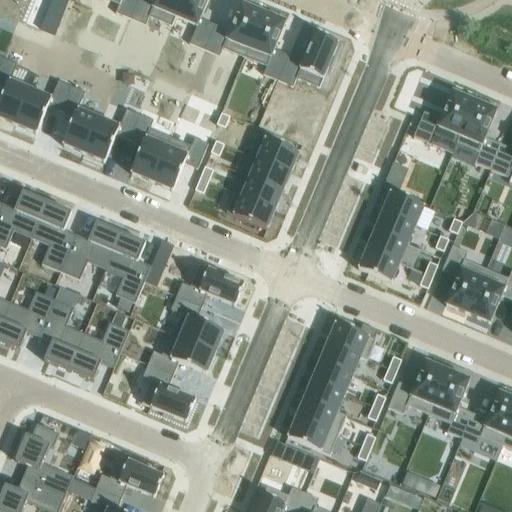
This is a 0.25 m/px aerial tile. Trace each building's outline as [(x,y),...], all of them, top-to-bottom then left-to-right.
[(130,21),(138,0),(104,0),(119,6),(115,14),(130,21)] [(174,19),(182,0),(155,0),(155,1),(151,0),(138,0),(130,21),(145,27),(148,19),(171,28),(175,19),(174,19)] [(204,52),(214,26),(200,20),(208,0),(182,0),(174,19),(175,19),(196,28),(189,45),(204,52)] [(244,59),(263,14),(240,5),(229,32),(214,26),(204,52),(218,58),(222,49),(244,59)] [(277,82),(288,57),(274,51),(285,23),(263,14),(244,59),(266,68),(262,76),(277,82)] [(303,63),(288,57),(277,82),(292,89),(296,80),(319,90),(328,68),(330,69),(334,59),(332,58),(337,45),(314,35),(303,63)] [(2,59),(0,62),(0,87),(5,90),(0,103),(0,120),(15,127),(30,91),(9,82),(17,65),(2,59)] [(30,91),(15,127),(36,136),(48,108),(60,113),(70,88),(58,82),(51,100),(30,91)] [(70,88),(60,113),(73,118),(62,147),(83,155),(98,119),(76,110),(83,93),(70,88)] [(424,114),(413,139),(452,156),(457,145),(474,102),(452,93),(440,121),(424,114)] [(474,102),(457,145),(478,154),(474,165),(490,172),(501,146),(485,140),(496,112),(474,102)] [(98,119),(83,155),(102,164),(114,136),(128,142),(139,116),(124,110),(117,127),(98,119)] [(221,114),(216,126),(224,129),(229,117),(221,114)] [(139,116),(128,142),(138,146),(127,174),(148,183),(163,147),(142,138),(149,121),(139,116)] [(163,147),(148,183),(169,191),(180,164),(193,169),(203,143),(191,138),(184,155),(163,147)] [(265,141),(257,160),(290,174),(299,155),(265,141)] [(215,143),(210,155),(218,158),(223,147),(215,143)] [(511,150),(501,146),(490,172),(507,179),(511,170),(511,150)] [(257,160),(249,179),(282,193),(290,174),(257,160)] [(204,169),(199,181),(207,184),(212,173),(204,169)] [(249,179),(241,198),(275,212),(282,193),(249,179)] [(199,181),(194,192),(202,196),(207,184),(199,181)] [(2,207),(0,211),(0,249),(6,252),(13,234),(31,241),(47,204),(22,194),(14,212),(2,207)] [(390,194),(382,213),(415,227),(423,208),(390,194)] [(241,198),(233,218),(266,232),(275,212),(241,198)] [(47,204),(31,241),(49,248),(41,267),(60,275),(76,238),(64,233),(71,214),(47,204)] [(382,213),(374,233),(407,247),(415,227),(382,213)] [(453,221),(449,233),(457,236),(462,224),(453,221)] [(76,238),(60,275),(79,283),(87,264),(105,272),(120,235),(96,225),(88,243),(76,238)] [(374,233),(366,252),(399,266),(407,247),(374,233)] [(120,235),(105,272),(123,279),(115,298),(135,306),(150,269),(137,264),(145,245),(120,235)] [(440,238),(435,250),(443,253),(448,242),(440,238)] [(452,247),(441,273),(456,279),(445,307),(467,316),(486,271),(464,262),(467,253),(452,247)] [(366,252),(357,271),(391,285),(399,266),(366,252)] [(429,264),(424,276),(432,279),(437,268),(429,264)] [(486,271),(467,316),(489,325),(501,298),(511,302),(511,272),(508,280),(486,271)] [(181,287),(176,299),(201,310),(206,298),(234,310),(243,288),(207,272),(198,294),(181,287)] [(424,276),(419,287),(427,291),(432,279),(424,276)] [(10,305),(0,328),(0,344),(19,353),(27,334),(39,340),(54,302),(35,294),(28,313),(10,305)] [(176,299),(170,312),(187,319),(179,340),(215,355),(224,334),(196,322),(201,310),(176,299)] [(0,328),(10,305),(0,301),(0,328)] [(54,302),(39,340),(51,345),(43,363),(68,373),(84,336),(66,329),(73,310),(54,302)] [(335,325),(327,345),(360,359),(360,360),(367,362),(375,342),(367,338),(371,328),(356,322),(352,332),(335,325)] [(84,336),(68,373),(93,384),(100,365),(113,371),(129,334),(109,325),(101,344),(84,336)] [(153,353),(148,366),(173,376),(178,364),(206,376),(215,355),(179,340),(170,360),(153,353)] [(327,345),(319,363),(352,378),(360,360),(360,359),(327,345)] [(393,359),(388,370),(396,374),(401,362),(393,359)] [(319,363),(311,382),(345,396),(352,378),(319,363)] [(398,384),(388,410),(402,416),(406,408),(428,417),(447,372),(424,363),(413,390),(398,384)] [(148,366),(142,378),(160,385),(151,407),(187,422),(196,400),(168,388),(173,376),(148,366)] [(388,370),(383,382),(391,385),(396,374),(388,370)] [(447,372),(428,417),(450,426),(447,434),(462,441),(472,415),(457,409),(469,381),(447,372)] [(311,382),(303,401),(337,415),(337,414),(345,396),(311,382)] [(472,415),(462,441),(476,447),(480,438),(502,448),(511,422),(511,399),(498,394),(487,421),(472,415)] [(377,396),(372,408),(380,411),(385,400),(377,396)] [(303,401),(295,420),(338,438),(346,418),(337,414),(337,415),(303,401)] [(372,408),(367,420),(375,423),(380,411),(372,408)] [(295,420),(287,440),(321,454),(329,457),(338,438),(295,420)] [(511,422),(502,448),(511,451),(511,422)] [(25,437),(15,463),(28,468),(22,480),(65,498),(73,479),(42,466),(49,449),(53,450),(59,436),(36,427),(31,440),(25,437)] [(367,436),(362,448),(370,451),(375,440),(367,436)] [(315,460),(277,444),(271,457),(310,473),(315,460)] [(362,448),(357,459),(365,463),(370,451),(362,448)] [(101,477),(95,490),(121,501),(126,488),(154,499),(163,477),(151,472),(152,470),(141,465),(140,468),(127,462),(118,484),(101,477)] [(375,491),(379,482),(360,475),(356,484),(375,491)] [(4,487),(0,497),(0,511),(22,511),(26,504),(44,511),(59,511),(65,498),(22,480),(17,493),(4,487)] [(435,499),(440,487),(429,482),(424,495),(435,499)] [(408,507),(417,511),(421,500),(412,496),(390,487),(385,498),(408,507)] [(297,511),(305,495),(291,489),(288,498),(266,489),(257,510),(255,510),(253,511),(297,511)] [(95,490),(90,503),(107,511),(106,511),(116,511),(121,501),(95,490)] [(305,495),(297,511),(321,511),(315,509),(318,501),(305,495)]
